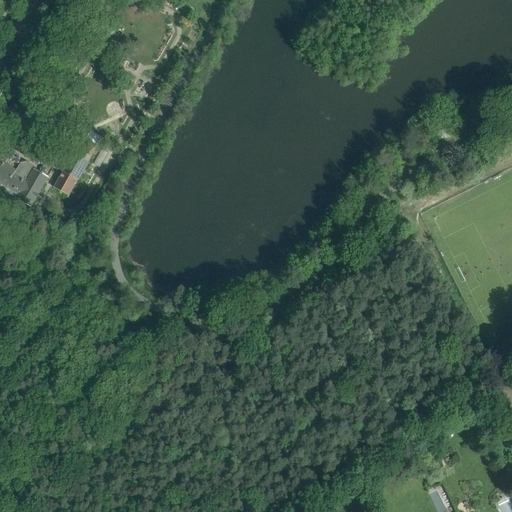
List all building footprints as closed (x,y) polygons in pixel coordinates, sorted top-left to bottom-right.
[(12,98),(15,100),(11,107),(10,107),(0,124),(27,139),(37,122),(41,114),(46,106),(17,89),(12,98)] [(59,92),(53,101),(59,104),(64,95),(59,92)] [(73,153),(72,153),(62,171),(63,171),(54,187),(69,196),(78,180),(79,180),(89,162),(88,162),(97,146),(82,137),(73,153)] [(48,151),(50,147),(49,143),(45,140),(41,142),(38,146),(40,150),(44,152),(48,151)] [(0,187),(2,188),(15,196),(15,197),(31,206),(48,177),(34,169),(32,164),(26,161),(21,162),(16,170),(0,160),(0,187)] [(0,190),(0,195),(13,203),(15,199),(0,190)]
